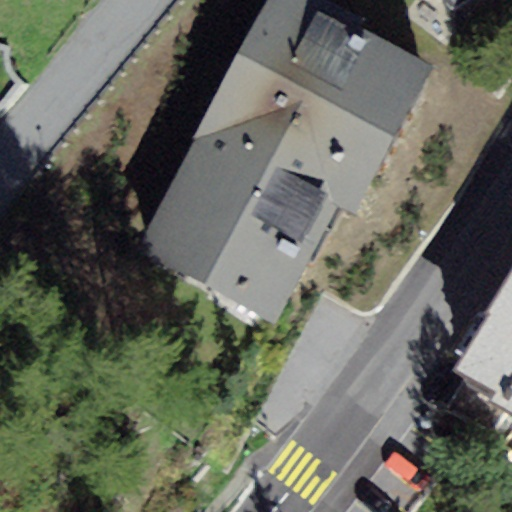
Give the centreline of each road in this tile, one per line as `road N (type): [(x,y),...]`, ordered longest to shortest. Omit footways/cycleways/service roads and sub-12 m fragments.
road 1 (tertiary): [(511,172),(273,511)]
road 2 (residential): [(0,162),(135,0)]
